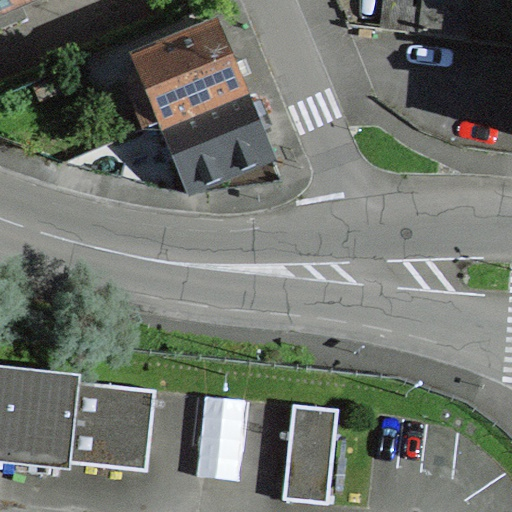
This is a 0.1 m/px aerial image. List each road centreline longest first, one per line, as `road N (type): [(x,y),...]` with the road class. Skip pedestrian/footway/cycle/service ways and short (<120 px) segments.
road 1 (secondary): [(0,214),(32,229),(255,269),(360,267)]
road 2 (residential): [(269,0),(343,175),(360,267)]
road 3 (secondary): [(360,267),(511,276)]
